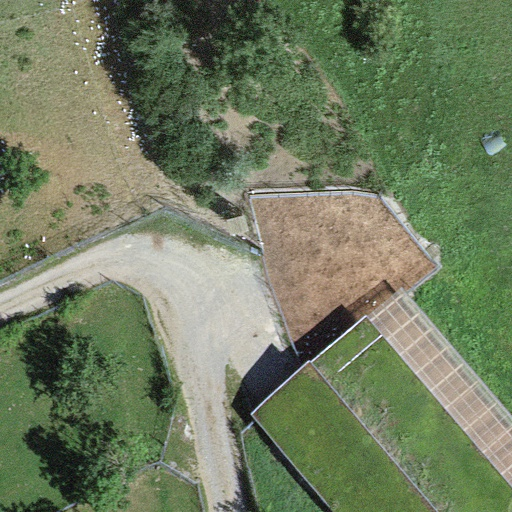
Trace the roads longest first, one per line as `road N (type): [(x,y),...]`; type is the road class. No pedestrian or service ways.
road 1 (track): [(244,511),(198,347),(156,266),(115,255),(0,309)]
road 2 (track): [(156,266),(95,0)]
